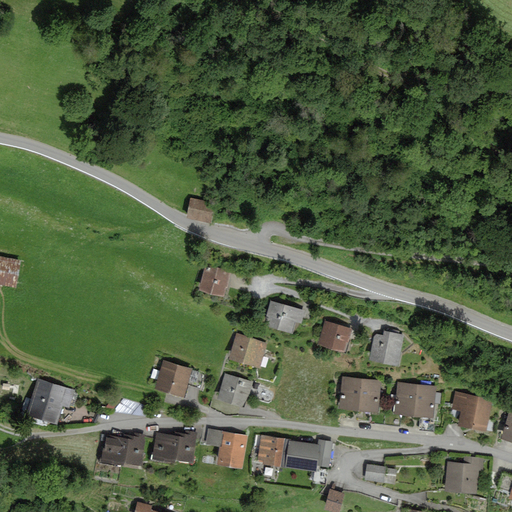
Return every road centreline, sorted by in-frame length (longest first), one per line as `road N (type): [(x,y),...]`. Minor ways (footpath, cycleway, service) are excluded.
road 1 (unclassified): [(511,334),(207,232),(101,174),(0,138)]
road 2 (residential): [(434,442),(272,422),(164,422),(44,435),(0,426)]
road 3 (track): [(511,160),(268,0)]
road 4 (primary): [(296,0),(511,172)]
road 5 (residential): [(434,442),(357,453),(343,464),(348,480),(425,504)]
